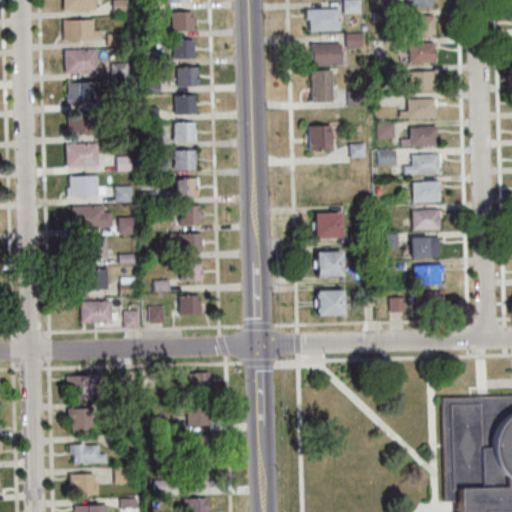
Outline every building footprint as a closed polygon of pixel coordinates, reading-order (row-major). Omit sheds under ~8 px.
[(60,0),(91,0),(92,8),(61,9),(60,0)] [(110,0),(124,0),(125,12),(111,13),(110,0)] [(153,0),(153,8),(138,8),(138,0),(153,0)] [(341,0),(341,13),(358,12),(358,0),(341,0)] [(307,30),(337,29),(337,7),(304,8),(304,18),(306,18),(307,30)] [(170,29),(169,12),(190,11),(190,16),(192,16),(192,22),(190,22),(191,28),(170,29)] [(371,21),(390,21),(390,11),(371,11),(371,21)] [(406,35),(433,33),(432,14),(405,16),(406,35)] [(98,38),(61,40),(61,19),(90,18),(90,30),(98,30),(98,38)] [(154,37),(138,38),(137,21),(153,20),(154,37)] [(343,47),(359,46),(359,32),(343,32),(343,47)] [(122,45),(105,45),(104,33),(121,33),(122,45)] [(171,58),(170,40),(191,39),(192,57),(171,58)] [(406,62),(432,61),(432,42),(406,43),(406,62)] [(310,64),(339,64),(338,43),(309,43),(310,64)] [(62,49),(93,48),(94,71),(63,72),(62,49)] [(139,64),(139,51),(153,51),(153,64),(139,64)] [(108,63),(125,62),(125,75),(109,76),(108,63)] [(373,76),(390,76),(390,66),(373,66),(373,76)] [(174,86),(174,68),(194,67),(195,85),(174,86)] [(309,101),(330,100),(329,69),(308,69),(309,101)] [(397,90),(433,89),(432,78),(435,78),(435,69),(405,70),(405,81),(397,81),(397,90)] [(93,81),(94,100),(65,101),(65,94),(67,94),(66,82),(93,81)] [(140,93),(140,82),(157,82),(157,92),(140,93)] [(345,106),(361,105),(361,89),(345,90),(345,106)] [(405,98),(405,94),(375,95),(375,105),(398,105),(398,110),(405,110),(405,98)] [(172,113),(171,96),(192,95),(193,113),(172,113)] [(397,117),(432,116),(431,98),(405,98),(405,110),(398,110),(397,110),(397,117)] [(155,119),(141,120),(140,107),(155,107),(155,119)] [(92,133),(64,134),(64,127),(66,127),(65,113),(91,113),(92,133)] [(172,140),(171,123),(191,122),(191,129),(192,129),(192,140),(172,140)] [(374,137),(391,137),(391,122),(374,123),(374,137)] [(306,150),(328,149),(328,125),(306,125),(306,150)] [(407,127),(407,138),(399,138),(399,146),(435,145),(435,126),(407,127)] [(158,147),(142,148),(142,135),(158,134),(158,147)] [(63,143),(95,142),(96,166),(64,167),(63,143)] [(347,143),(362,143),(362,156),(347,157),(347,143)] [(376,166),(393,165),(392,149),(375,150),(376,166)] [(192,168),(172,169),(171,151),(191,150),(192,168)] [(409,154),(436,153),(436,173),(401,174),(401,165),(409,165),(409,154)] [(114,171),(114,156),(128,156),(128,170),(114,171)] [(64,196),(64,188),(68,187),(67,176),(95,175),(95,195),(64,196)] [(174,196),(173,178),(195,177),(195,188),(194,188),(194,196),(174,196)] [(410,201),(436,200),(436,181),(409,181),(410,201)] [(129,186),(130,201),(113,202),(113,186),(129,186)] [(139,203),(138,191),(154,191),(155,202),(139,203)] [(197,223),(177,224),(177,205),(197,204),(197,210),(199,210),(199,216),(197,216),(197,223)] [(70,206),(100,205),(100,212),(108,212),(109,226),(101,226),(101,227),(71,229),(70,206)] [(409,210),(410,229),(437,228),(436,209),(409,210)] [(314,212),(315,237),(340,236),(339,211),(314,212)] [(116,217),(133,216),(133,233),(116,234),(116,217)] [(167,233),(199,232),(200,250),(178,251),(178,241),(167,241),(167,233)] [(348,243),(364,242),(363,232),(348,233),(348,243)] [(379,248),(396,247),(395,233),(378,234),(379,248)] [(408,236),(409,256),(437,255),(436,235),(408,236)] [(104,259),(77,260),(76,238),(104,237),(104,259)] [(162,258),(146,259),(146,248),(161,248),(162,258)] [(315,251),(340,250),(341,274),(316,275),(315,251)] [(131,253),(131,263),(117,263),(117,254),(131,253)] [(178,280),(178,262),(199,262),(200,280),(178,280)] [(411,265),(411,283),(438,282),(438,272),(441,272),(440,264),(411,265)] [(75,270),(103,269),(104,288),(76,289),(75,270)] [(166,291),(151,291),(150,280),(165,280),(166,291)] [(117,283),(118,283),(131,283),(132,283),(133,294),(117,295),(117,283)] [(315,290),(316,315),(342,314),(341,289),(315,290)] [(413,291),(440,290),(441,309),(414,310),(413,291)] [(177,314),(176,296),(197,296),(198,313),(177,314)] [(387,310),(402,310),(402,297),(387,297),(387,310)] [(108,300),(108,312),(115,311),(115,319),(109,319),(109,320),(79,321),(78,301),(108,300)] [(147,322),(147,306),(160,306),(160,322),(147,322)] [(122,310),(137,310),(137,326),(123,326),(122,310)] [(116,386),(116,371),(131,370),(131,385),(116,386)] [(204,391),(179,391),(178,373),(193,373),(193,372),(207,371),(208,381),(204,381),(204,391)] [(64,375),(101,374),(101,394),(89,394),(89,398),(68,398),(68,387),(65,387),(64,375)] [(456,511),(456,502),(445,503),(441,400),(511,397),(511,511),(456,511)] [(130,401),(131,416),(116,417),(116,402),(130,401)] [(208,424),(185,425),(185,401),(207,401),(208,424)] [(90,431),(70,432),(69,416),(66,416),(66,409),(89,408),(90,431)] [(148,416),(163,416),(163,429),(148,429),(148,416)] [(108,434),(123,433),(123,444),(108,445),(108,434)] [(186,435),(209,434),(209,452),(196,452),(196,451),(186,451),(186,435)] [(103,462),(72,463),(71,453),(67,453),(67,444),(81,444),(81,445),(96,444),(96,453),(103,453),(103,462)] [(112,467),(129,466),(129,482),(112,483),(112,467)] [(210,486),(187,487),(186,467),(206,466),(207,480),(210,480),(210,486)] [(67,474),(92,473),(92,484),(95,484),(95,494),(73,494),(73,484),(68,485),(67,474)] [(165,494),(151,494),(151,480),(164,480),(165,494)] [(118,498),(133,498),(133,507),(118,508),(118,498)] [(207,511),(183,511),(183,498),(203,498),(204,511),(207,511)]
